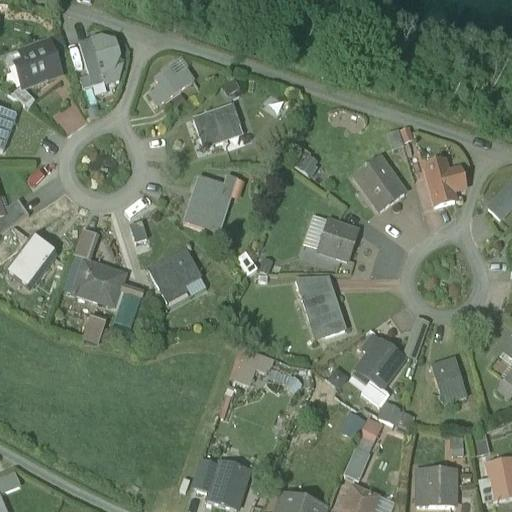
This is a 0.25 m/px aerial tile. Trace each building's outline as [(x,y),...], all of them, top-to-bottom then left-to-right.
[(105,56),(95,59),(91,45),(78,50),(88,80),(91,90),(103,86),(101,77),(110,74),(105,56)] [(57,79),(47,50),(23,59),(33,87),(57,79)] [(184,76),(173,83),(167,75),(156,83),(162,91),(150,100),(157,111),(191,86),(184,76)] [(88,80),(80,83),(83,93),(91,91),(91,90),(88,80)] [(231,111),(193,125),(203,154),(223,147),(219,137),(238,131),(231,111)] [(15,121),(0,115),(0,155),(1,156),(15,121)] [(444,167),(424,172),(434,212),(454,207),(450,191),(462,188),(459,175),(446,178),(444,167)] [(404,199),(382,168),(362,183),(376,203),(371,207),(379,217),(404,199)] [(222,192),(196,183),(182,228),(218,240),(230,205),(219,202),(222,192)] [(511,210),(511,189),(494,207),(498,210),(492,218),(499,225),(511,210)] [(17,206),(1,217),(2,222),(0,222),(0,240),(28,221),(17,206)] [(357,237),(327,227),(319,251),(336,257),(334,262),(347,267),(357,237)] [(54,263),(29,245),(11,269),(35,288),(54,263)] [(184,256),(149,276),(159,293),(176,284),(181,292),(199,282),(184,256)] [(122,282),(93,272),(87,292),(106,298),(102,307),(112,311),(122,282)] [(327,283),(295,285),(302,307),(331,297),(327,283)] [(331,297),(302,307),(309,326),(318,323),(325,342),(344,336),(331,297)] [(511,347),(509,345),(500,356),(511,365),(511,375),(505,385),(511,390),(511,347)] [(402,366),(377,347),(359,372),(373,383),(370,387),(380,395),(402,366)] [(465,401),(454,365),(431,372),(439,400),(449,397),(451,406),(465,401)] [(412,423),(402,418),(397,431),(407,435),(412,423)] [(368,427),(367,427),(363,437),(361,443),(372,448),(380,430),(369,424),(368,427)] [(483,444),(477,446),(480,453),(486,451),(483,444)] [(369,461),(354,455),(343,481),(358,487),(369,461)] [(511,464),(486,469),(494,506),(511,502),(511,464)] [(454,475),(423,475),(423,486),(428,486),(428,511),(453,511),(454,475)] [(237,511),(246,486),(221,478),(216,495),(210,494),(206,506),(225,511),(237,511)] [(372,511),(376,503),(352,493),(343,511),(372,511)] [(316,511),(280,501),(276,511),(316,511)]
